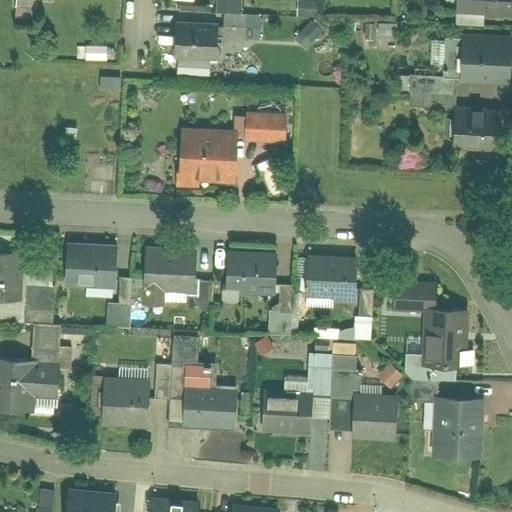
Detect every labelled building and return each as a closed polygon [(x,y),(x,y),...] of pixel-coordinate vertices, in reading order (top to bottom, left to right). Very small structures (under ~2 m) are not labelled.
[(511,0),(463,0),(463,8),(511,9),(511,0)] [(177,26),(175,58),(221,60),(221,48),(241,49),(242,14),(214,13),(214,27),(177,26)] [(511,45),(463,44),(462,80),(511,81),(511,45)] [(456,113),(455,144),(497,146),(498,114),(456,113)] [(241,132),(174,129),(171,183),(239,186),(241,144),(290,146),(292,118),(242,116),(241,132)] [(71,250),(70,285),(118,287),(119,251),(71,250)] [(28,253),(0,251),(0,305),(25,306),(28,253)] [(189,258),(136,256),(135,292),(188,294),(189,258)] [(275,263),(227,261),(225,293),(273,295),(275,263)] [(359,270),(305,266),(303,298),(357,301),(359,270)] [(437,288),(395,286),(393,316),(423,318),(420,370),(465,372),(469,313),(435,311),(437,288)] [(37,357),(0,355),(0,410),(32,412),(33,396),(57,397),(58,366),(37,365),(37,357)] [(356,407),(355,434),(370,434),(395,436),(397,403),(360,401),(362,359),(306,356),(304,392),(263,389),(261,431),(312,434),(313,404),(356,407)] [(105,385),(99,419),(141,425),(146,392),(105,385)] [(189,388),(187,426),(233,428),(235,390),(189,388)] [(440,400),(436,455),(478,458),(482,403),(440,400)] [(71,496),(68,511),(115,511),(117,503),(71,496)] [(155,498),(153,511),(199,511),(201,505),(155,498)]
